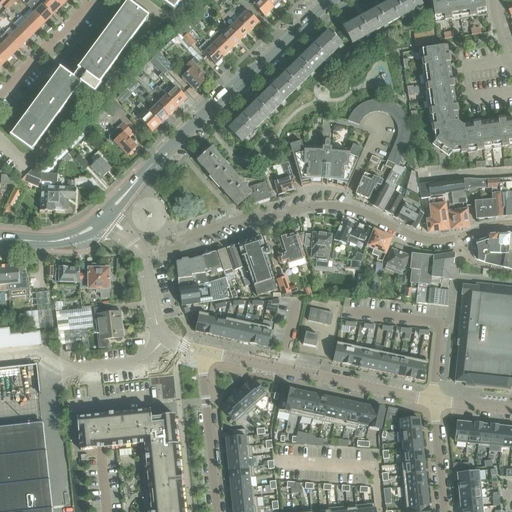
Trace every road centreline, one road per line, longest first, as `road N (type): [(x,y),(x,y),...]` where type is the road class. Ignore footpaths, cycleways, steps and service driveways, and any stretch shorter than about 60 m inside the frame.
road 1 (residential): [(142,256),(253,212),(267,219),(323,205),(361,211),(426,240),(511,224)]
road 2 (secondary): [(332,0),(232,83),(145,171)]
road 3 (tertiary): [(432,398),(202,350)]
road 4 (unclassified): [(432,398),(438,323),(343,313)]
road 5 (residential): [(202,350),(215,511)]
road 6 (residential): [(0,94),(93,0)]
